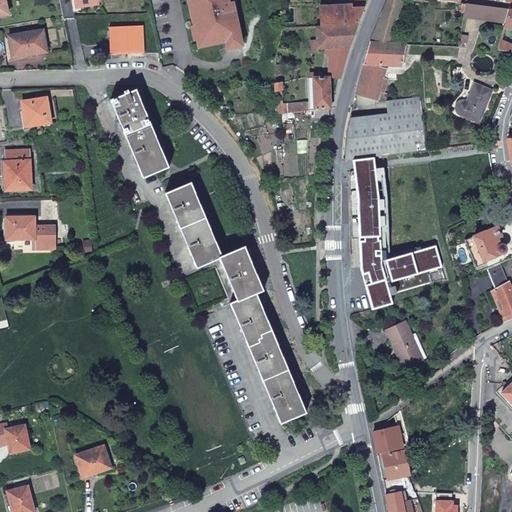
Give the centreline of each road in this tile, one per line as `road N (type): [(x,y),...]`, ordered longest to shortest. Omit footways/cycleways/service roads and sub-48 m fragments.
road 1 (residential): [(87,78),(146,76),(217,127),(257,200),(285,307),(316,366),(350,396)]
road 2 (secondary): [(378,0),(335,128),(335,300),(350,396)]
road 3 (residential): [(87,78),(181,265)]
road 4 (residential): [(511,329),(480,348),(471,511)]
road 5 (residential): [(285,463),(220,312)]
